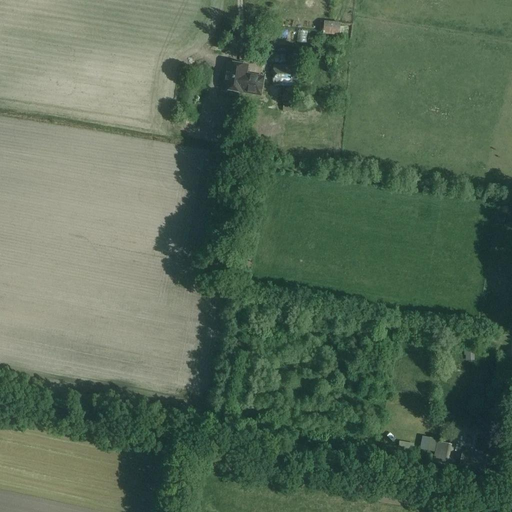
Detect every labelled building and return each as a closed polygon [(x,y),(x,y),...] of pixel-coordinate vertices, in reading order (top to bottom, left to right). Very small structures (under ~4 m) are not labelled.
[(340,36),(341,23),(325,22),(324,35),(340,36)] [(228,63),(223,90),(243,94),(243,93),(261,96),(264,78),(251,76),(251,77),(246,76),(248,66),(228,63)] [(297,86),(297,66),(274,65),(274,86),(297,86)] [(292,112),(293,103),(284,102),(283,111),(292,112)] [(437,442),(433,463),(448,466),(452,444),(437,442)] [(452,459),(450,466),(483,472),(486,459),(481,457),(482,452),(476,450),(475,456),(463,454),(462,461),(452,459)]
